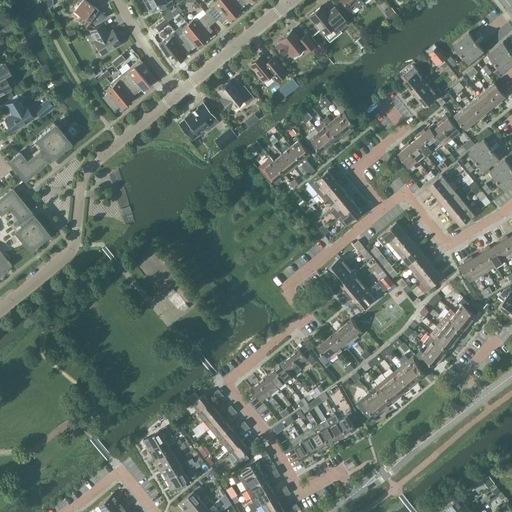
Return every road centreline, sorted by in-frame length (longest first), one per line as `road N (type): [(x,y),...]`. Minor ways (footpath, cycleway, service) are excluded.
road 1 (residential): [(354,494),(338,472),(301,494),(226,383),(310,316),(290,288),(382,208)]
road 2 (residential): [(0,310),(71,250),(86,167),(180,93)]
road 3 (residential): [(382,208),(406,196),(446,245),(511,204)]
road 4 (residential): [(382,208),(353,171),(404,128),(378,98)]
road 5 (residential): [(180,93),(290,2)]
road 6 (tertiary): [(414,450),(511,378)]
